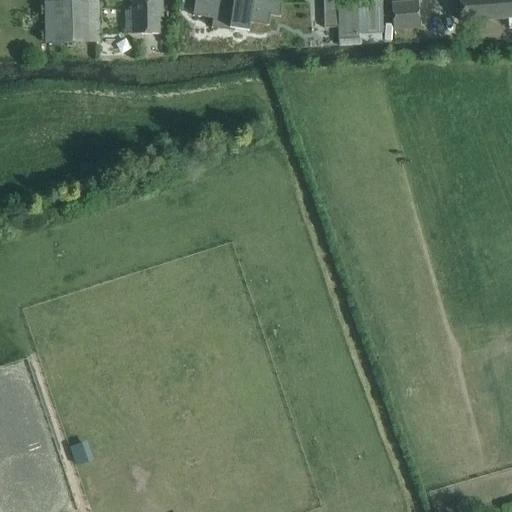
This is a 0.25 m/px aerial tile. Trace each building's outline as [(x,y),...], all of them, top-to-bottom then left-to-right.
[(131,0),(132,18),(131,32),(162,32),(162,18),(161,0),(131,0)] [(193,0),(191,16),(211,20),(210,24),(229,27),(229,28),(248,31),(249,20),(268,23),(269,16),(276,17),(278,2),(266,0),(225,0),(226,2),(212,0),(193,0)] [(323,0),(325,27),(337,27),(339,27),(338,0),(323,0)] [(382,0),(338,0),(340,37),(358,37),(358,33),(383,33),(382,0)] [(511,0),(459,0),(460,14),(461,22),(511,17),(511,0)] [(98,1),(43,2),(43,43),(99,43),(98,1)] [(391,3),(393,30),(419,28),(417,1),(391,3)]
